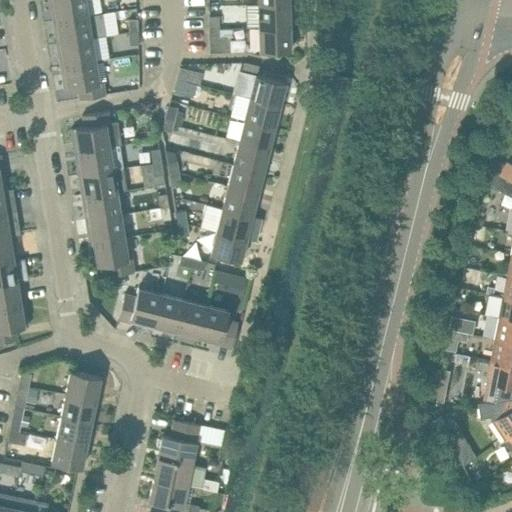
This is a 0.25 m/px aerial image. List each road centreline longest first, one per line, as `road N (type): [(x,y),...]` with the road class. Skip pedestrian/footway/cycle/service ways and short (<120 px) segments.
road 1 (tertiary): [(351,461),(428,158)]
road 2 (residential): [(77,335),(38,113)]
road 3 (residential): [(38,113),(157,90),(174,56),(172,0)]
road 4 (tertiary): [(428,158),(455,103),(479,17)]
road 5 (tertiary): [(451,11),(430,97),(428,158)]
road 6 (residential): [(116,511),(144,376)]
